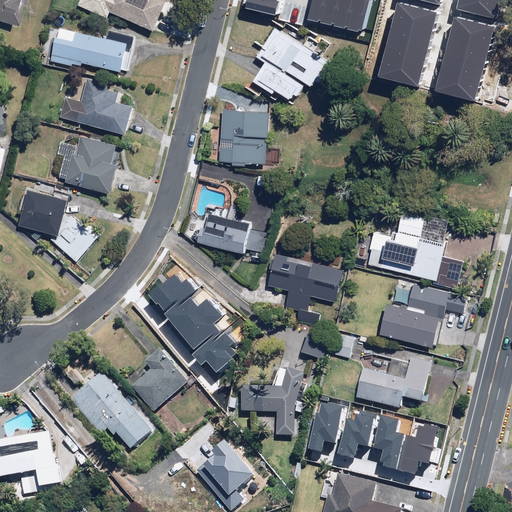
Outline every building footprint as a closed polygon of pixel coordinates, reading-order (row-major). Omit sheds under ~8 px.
[(0,0),(0,22),(17,28),(25,0),(0,0)] [(81,0),(80,6),(108,17),(110,12),(157,30),(168,2),(162,0),(81,0)] [(267,0),(255,0),(253,10),(281,17),(284,4),(267,0)] [(313,0),(308,20),(322,23),(327,0),(313,0)] [(327,0),(322,23),(335,27),(341,0),(327,0)] [(341,0),(335,27),(349,30),(356,0),(341,0)] [(356,0),(349,30),(362,33),(370,0),(356,0)] [(499,0),(458,0),(457,9),(495,18),(499,0)] [(436,12),(396,2),(392,21),(432,31),(436,12)] [(493,25),(454,16),(449,34),(489,44),(493,25)] [(432,31),(392,21),(387,40),(427,49),(432,31)] [(109,30),(107,40),(59,28),(51,61),(75,66),(75,65),(84,67),(85,63),(130,74),(139,37),(109,30)] [(334,62),(276,29),(258,58),(266,64),(255,82),(276,94),(277,92),(291,100),(294,94),(299,97),(307,83),(314,87),(318,81),(321,83),(334,62)] [(489,44),(449,34),(444,53),(484,63),(489,44)] [(427,49),(387,40),(383,58),(423,68),(427,49)] [(484,63),(444,53),(440,72),(480,82),(484,63)] [(423,68),(383,58),(378,77),(418,87),(423,68)] [(480,82),(440,72),(435,91),(475,100),(480,82)] [(68,97),(62,118),(128,136),(136,108),(120,103),(123,93),(108,89),(109,85),(89,79),(82,101),(68,97)] [(269,165),(271,113),(224,111),(222,164),(269,165)] [(69,181),(69,184),(112,195),(120,165),(114,163),(119,145),(81,136),(78,146),(62,142),(59,154),(65,156),(60,179),(69,181)] [(49,180),(53,159),(38,156),(33,177),(49,180)] [(20,226),(36,229),(34,237),(41,238),(43,231),(57,234),(52,241),(78,262),(101,233),(87,223),(85,225),(72,215),(64,225),(70,200),(28,190),(20,226)] [(245,221),(211,215),(208,232),(199,230),(196,244),(247,254),(248,249),(267,253),(274,216),(247,210),(245,221)] [(374,253),(371,267),(459,288),(466,263),(443,257),(446,246),(443,245),(449,221),(425,215),(418,244),(374,234),(370,251),(374,253)] [(362,267),(362,254),(352,254),(352,267),(362,267)] [(344,270),(276,255),(269,286),(290,290),(287,304),(310,309),(313,298),(337,303),(344,270)] [(382,334),(434,348),(442,319),(445,320),(448,308),(466,313),(470,298),(411,283),(405,307),(390,303),(382,334)] [(358,297),(345,294),(344,304),(357,306),(358,297)] [(201,299),(191,315),(165,326),(175,349),(212,334),(225,315),(201,299)] [(320,312),(299,309),(297,318),(318,322),(320,312)] [(329,341),(309,335),(302,354),(322,361),(329,341)] [(351,359),(356,340),(336,335),(332,354),(351,359)] [(191,382),(163,351),(127,384),(156,415),(191,382)] [(423,404),(434,360),(411,355),(409,362),(391,358),(387,373),(367,368),(359,399),(402,409),(404,399),(423,404)] [(244,388),(243,412),(279,414),(277,438),(295,439),(297,407),(298,403),(306,406),(312,385),(304,383),(306,377),(281,371),(277,389),(244,388)] [(153,432),(103,373),(71,400),(101,436),(108,429),(115,437),(117,434),(131,451),(153,432)] [(239,398),(229,397),(227,411),(237,412),(239,398)] [(317,410),(309,447),(323,450),(326,438),(338,441),(345,406),(323,401),(321,411),(317,410)] [(348,418),(340,455),(354,458),(357,446),(368,449),(376,414),(354,409),(352,419),(348,418)] [(383,465),(398,468),(405,431),(400,430),(403,418),(382,414),(374,451),(386,453),(383,465)] [(411,434),(403,471),(418,474),(420,462),(432,464),(440,428),(419,423),(416,435),(411,434)] [(57,470),(52,436),(0,443),(0,467),(2,479),(23,476),(25,495),(47,492),(47,489),(63,487),(61,469),(57,470)] [(217,451),(195,471),(230,509),(242,499),(233,489),(255,470),(226,437),(214,448),(217,451)] [(402,511),(403,510),(374,502),(379,485),(340,475),(334,497),(329,496),(324,511),(402,511)]
